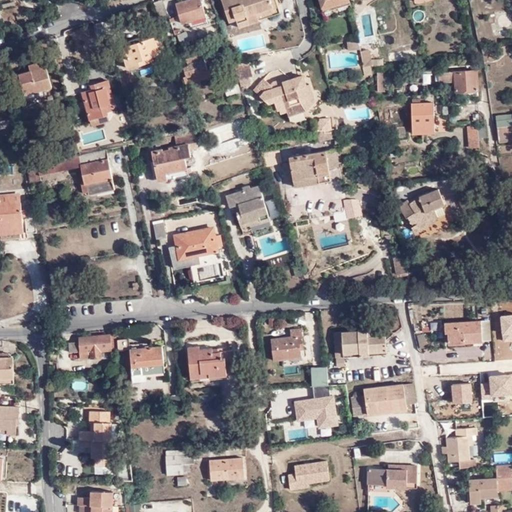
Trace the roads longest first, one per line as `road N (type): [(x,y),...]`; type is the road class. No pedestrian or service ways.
road 1 (tertiary): [(35,330),(156,312),(400,299)]
road 2 (residential): [(400,299),(444,511)]
road 3 (unknown): [(350,301),(390,280),(403,253),(372,135)]
road 4 (residential): [(35,330),(44,357),(50,511)]
